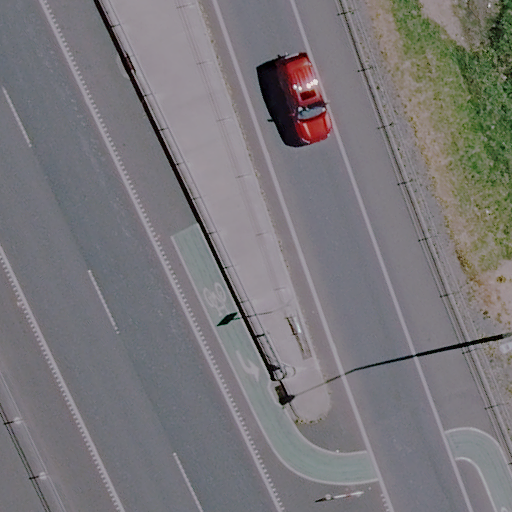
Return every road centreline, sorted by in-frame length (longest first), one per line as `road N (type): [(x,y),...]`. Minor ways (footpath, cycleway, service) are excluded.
road 1 (motorway): [(263,0),(438,511)]
road 2 (motorway): [(0,65),(208,511)]
